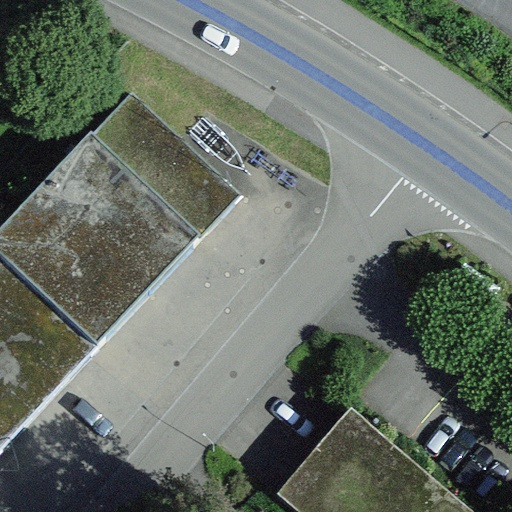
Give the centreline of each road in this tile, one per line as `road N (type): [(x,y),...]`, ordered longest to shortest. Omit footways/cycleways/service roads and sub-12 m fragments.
road 1 (residential): [(119,511),(423,147)]
road 2 (primary): [(190,0),(423,147)]
